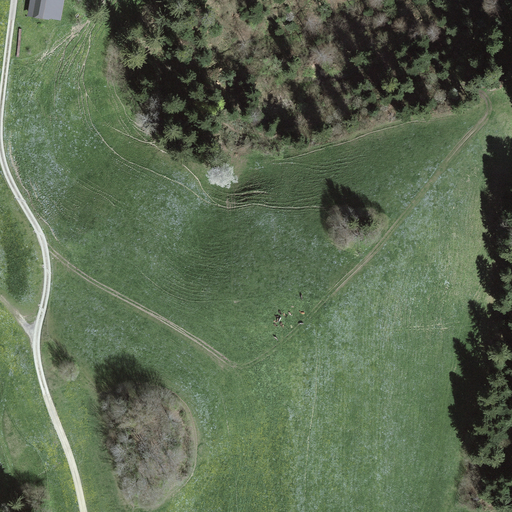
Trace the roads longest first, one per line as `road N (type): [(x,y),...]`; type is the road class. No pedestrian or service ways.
road 1 (track): [(0,152),(45,250),(36,368),(82,511)]
road 2 (track): [(10,511),(4,400),(21,341),(37,333)]
